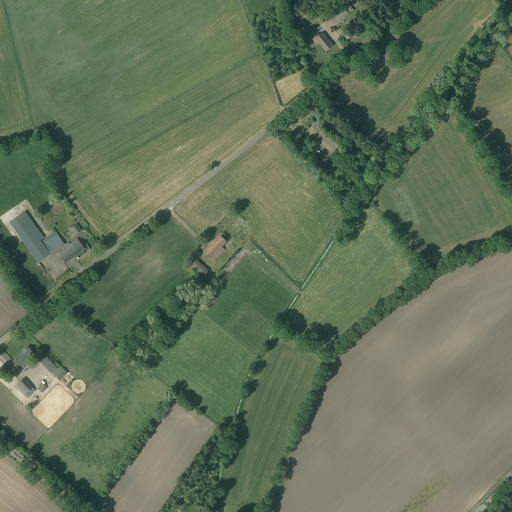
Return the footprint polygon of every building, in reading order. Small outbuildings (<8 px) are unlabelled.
[(336,25),(345,18),(349,14),(342,6),(329,17),(336,25)] [(315,38),(326,51),(333,45),(322,32),(320,34),(316,29),(308,35),(313,40),(315,38)] [(25,211),(9,222),(39,262),(50,254),(39,240),(43,236),(25,211)] [(75,224),(71,227),(76,234),(80,230),(75,224)] [(55,231),(42,240),(51,253),(64,244),(55,231)] [(225,249),(222,247),(227,241),(221,235),(204,252),(213,260),(225,249)] [(65,263),(84,248),(78,241),(73,245),(71,242),(70,243),(69,241),(67,241),(68,242),(69,244),(57,253),(65,263)] [(196,259),(201,253),(197,250),(192,256),(196,259)] [(188,263),(203,277),(209,271),(194,258),(188,263)] [(209,307),(217,298),(213,294),(204,303),(209,307)] [(32,352),(27,346),(10,363),(18,372),(30,360),(27,357),(32,352)] [(45,352),(37,358),(43,365),(50,358),(45,352)] [(67,372),(61,366),(53,374),(60,380),(67,372)] [(15,386),(27,399),(35,391),(24,377),(15,386)] [(47,388),(42,383),(37,388),(42,393),(47,388)]
